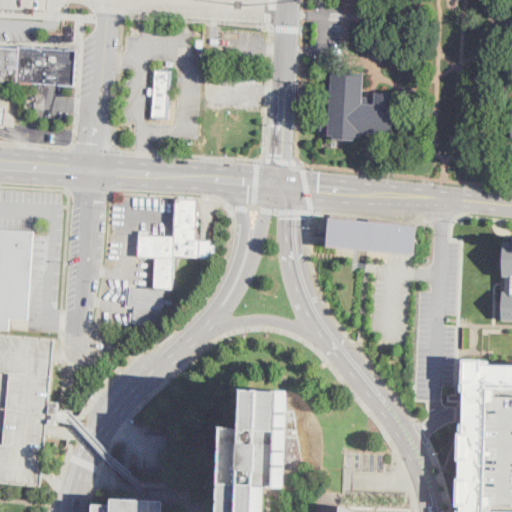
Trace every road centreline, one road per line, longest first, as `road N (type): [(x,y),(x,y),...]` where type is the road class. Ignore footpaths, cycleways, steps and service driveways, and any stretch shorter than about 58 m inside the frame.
road 1 (primary): [(278,187),(511,206)]
road 2 (primary): [(216,183),(0,166)]
road 3 (secondary): [(201,329),(110,413),(74,498)]
road 4 (secondary): [(431,511),(409,437),(332,343)]
road 5 (residential): [(278,187),(288,0)]
road 6 (residential): [(84,357),(92,174)]
road 7 (residential): [(92,174),(102,0)]
road 8 (secondary): [(332,343),(303,300),(290,210),(278,187)]
road 9 (secondary): [(332,343),(267,319),(201,329)]
